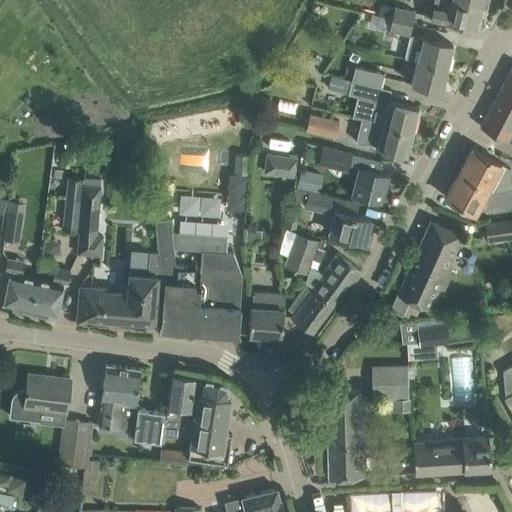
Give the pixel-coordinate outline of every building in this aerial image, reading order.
[(487,6),(462,0),(434,0),(430,17),(481,29),(487,6)] [(382,5),(379,15),(411,23),(414,11),(394,6),(393,8),(382,5)] [(411,23),(379,15),(369,13),(366,25),(408,36),(411,23)] [(404,58),(416,61),(416,60),(446,67),(452,44),(409,34),(404,58)] [(416,60),(416,61),(410,84),(440,91),(446,67),(416,60)] [(511,65),(496,95),(511,103),(511,65)] [(354,66),(351,79),(380,86),(383,73),(354,66)] [(381,124),(381,123),(411,131),(417,107),(387,100),(377,98),(380,86),(351,79),(348,94),(373,100),(368,120),(369,121),(381,124)] [(511,103),(496,95),(479,126),(511,143),(511,103)] [(222,109),(199,115),(170,122),(174,137),(200,130),(202,136),(227,130),(222,109)] [(306,129),(334,136),(338,121),(310,113),(306,129)] [(381,124),(369,121),(366,134),(357,132),(355,142),(365,144),(366,143),(376,145),(376,147),(406,154),(411,131),(381,123),(381,124)] [(317,163),(346,170),(350,152),(321,145),(317,163)] [(458,172),(494,192),(495,192),(510,189),(511,188),(511,185),(509,168),(500,164),(500,163),(471,148),(458,172)] [(267,152),(263,173),(294,179),(298,158),(267,152)] [(234,173),(247,174),(249,155),(236,154),(234,173)] [(352,195),(360,197),(380,202),(387,174),(359,167),(352,195)] [(308,190),(319,193),(324,174),(302,169),(297,187),(308,190)] [(496,201),(511,198),(510,189),(495,192),(494,192),(458,172),(445,197),(474,213),(482,197),(490,201),(496,201)] [(69,177),(67,197),(64,229),(75,230),(79,198),(81,178),(69,177)] [(79,248),(94,250),(100,183),(85,182),(79,248)] [(308,190),(304,207),(333,214),(328,232),(353,239),(352,243),(368,247),(369,242),(365,240),(370,218),(355,214),(358,203),(338,198),(319,193),(308,190)] [(160,323),(160,327),(237,333),(239,313),(239,307),(241,274),(233,252),(201,249),(200,275),(183,274),(183,265),(175,265),(169,217),(154,219),(158,251),(160,265),(164,279),(160,323)] [(511,218),(485,222),(487,241),(511,237),(511,218)] [(461,234),(448,228),(429,219),(389,309),(401,314),(402,313),(406,314),(408,310),(415,314),(420,304),(428,308),(437,287),(444,290),(451,274),(444,271),(461,234)] [(7,220),(4,240),(19,242),(21,222),(7,220)] [(284,264),(305,272),(308,264),(317,240),(296,232),(284,264)] [(147,268),(129,266),(128,271),(127,271),(125,289),(79,285),(77,319),(77,320),(107,322),(107,320),(157,324),(157,323),(160,323),(164,279),(160,265),(158,251),(149,250),(147,268)] [(302,280),(306,283),(323,295),(322,296),(335,306),(361,270),(337,252),(321,274),(308,264),(305,272),(302,280)] [(2,303),(29,309),(36,276),(21,273),(24,260),(8,256),(5,271),(9,271),(2,303)] [(36,276),(29,309),(56,315),(62,283),(67,284),(71,270),(55,266),(52,279),(36,276)] [(322,296),(323,295),(306,283),(287,308),(293,312),(290,316),(314,334),(335,306),(322,296)] [(248,334),(280,336),(282,308),(280,308),(281,294),(252,291),(251,305),(250,305),(248,334)] [(447,324),(449,342),(479,337),(476,320),(447,324)] [(407,359),(420,358),(419,342),(406,342),(407,359)] [(507,393),(506,396),(504,397),(511,410),(511,363),(501,370),(507,393)] [(139,404),(135,404),(139,368),(105,364),(97,424),(129,428),(128,436),(160,441),(164,411),(138,407),(139,404)] [(410,371),(376,371),(376,399),(391,399),(410,399),(410,371)] [(162,434),(176,436),(180,407),(190,408),(194,376),(171,372),(162,434)] [(9,416),(37,420),(39,408),(65,412),(70,379),(49,376),(48,381),(26,378),(25,391),(20,390),(16,392),(13,395),(11,399),(9,416)] [(226,464),(228,450),(221,449),(229,397),(226,387),(224,384),(215,379),(199,377),(189,458),(194,459),(226,464)] [(325,390),(328,478),(362,476),(359,389),(325,390)] [(58,461),(85,464),(91,422),(63,419),(58,461)] [(412,442),(414,474),(490,469),(488,437),(412,442)] [(29,503),(44,507),(50,481),(35,477),(29,503)] [(282,511),(280,499),(279,500),(276,488),(240,496),(243,509),(230,511),(282,511)]
